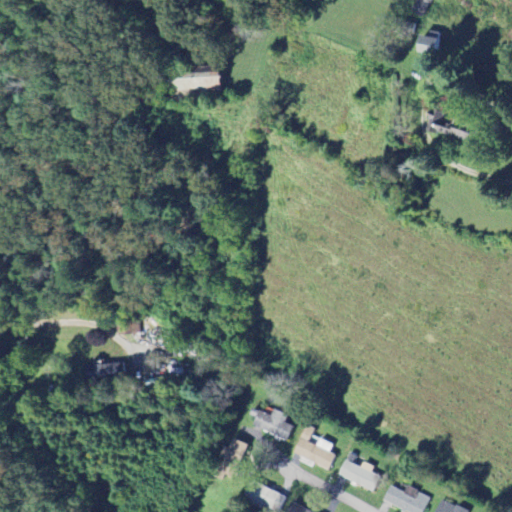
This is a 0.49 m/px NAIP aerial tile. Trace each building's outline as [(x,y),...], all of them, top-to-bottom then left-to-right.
[(430,0),(422,17),(412,11),(418,0),(430,0)] [(414,24),(413,34),(402,33),(404,22),(414,24)] [(421,37),(438,40),(435,56),(418,52),(421,37)] [(170,100),(169,68),(220,66),(221,98),(170,100)] [(427,131),(430,122),(427,121),(431,112),(433,113),(435,110),(444,113),(443,117),(462,124),(462,122),(475,127),(467,148),(455,143),(457,138),(437,131),(436,134),(427,131)] [(123,381),(123,365),(84,366),(84,382),(123,381)] [(287,442),(293,428),(286,425),(288,419),(274,412),(271,418),(259,412),(252,427),(287,442)] [(327,471),(334,456),(329,454),(332,446),(314,437),(316,432),(305,427),(292,456),(327,471)] [(247,446),(232,439),(227,449),(222,447),(215,462),(235,471),(247,446)] [(372,492),(378,478),(343,462),(337,477),(372,492)] [(279,511),(285,498),(249,482),(241,501),(265,511),(279,511)] [(402,511),(423,511),(428,502),(407,493),(406,495),(389,487),(382,503),(402,511)] [(462,511),(441,500),(434,511),(462,511)] [(308,511),(290,503),(285,511),(308,511)]
